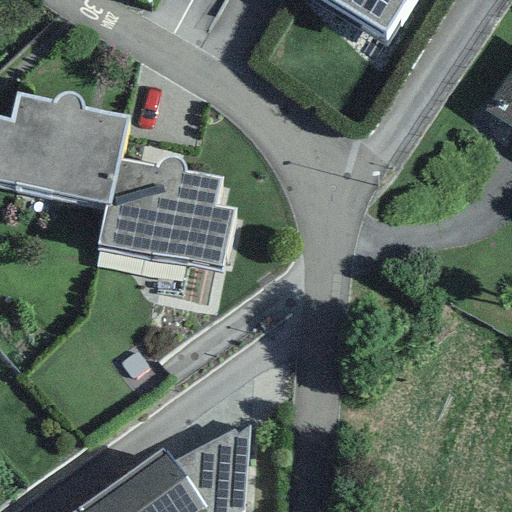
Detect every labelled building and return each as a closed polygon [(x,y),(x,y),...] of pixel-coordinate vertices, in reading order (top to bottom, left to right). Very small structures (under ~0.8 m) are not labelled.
[(413,0),(309,0),(387,45),(413,0)] [(511,78),(487,115),(511,131),(511,78)] [(54,103),(16,95),(12,122),(0,117),(0,181),(108,204),(118,159),(127,120),(83,108),(83,104),(81,98),(78,95),(74,93),(67,93),(62,94),(56,100),(54,103)] [(154,169),(118,159),(108,204),(98,246),(223,270),(237,209),(217,206),(221,180),(185,172),(185,168),(184,164),(181,160),(174,159),(170,159),(164,160),(160,162),(154,169)] [(233,435),(169,470),(197,511),(243,511),(248,433),(236,440),(233,435)] [(163,461),(91,511),(197,511),(169,470),(163,461)]
